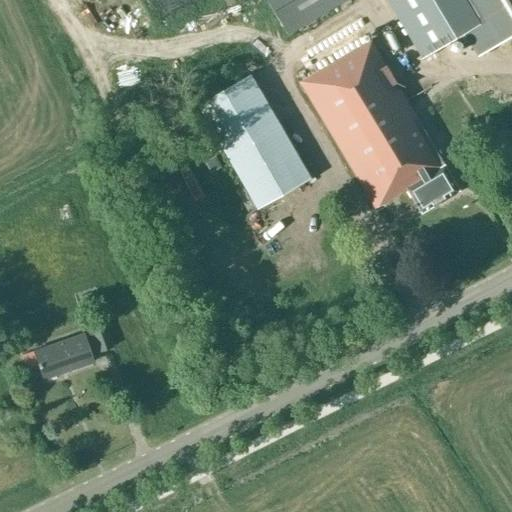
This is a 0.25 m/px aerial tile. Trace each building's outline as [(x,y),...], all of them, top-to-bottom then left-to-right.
[(267,0),(287,33),(342,0),(267,0)] [(511,35),(511,0),(446,0),(479,55),(511,35)] [(371,40),(300,82),(375,207),(402,191),(408,187),(422,211),(459,189),(371,40)] [(312,177),(252,74),(197,106),(257,209),(312,177)] [(67,204),(55,209),(61,223),(72,218),(67,204)] [(84,320),(95,351),(110,346),(98,314),(84,320)] [(83,333),(33,351),(43,379),(93,361),(83,333)] [(120,409),(125,438),(134,437),(129,407),(120,409)]
